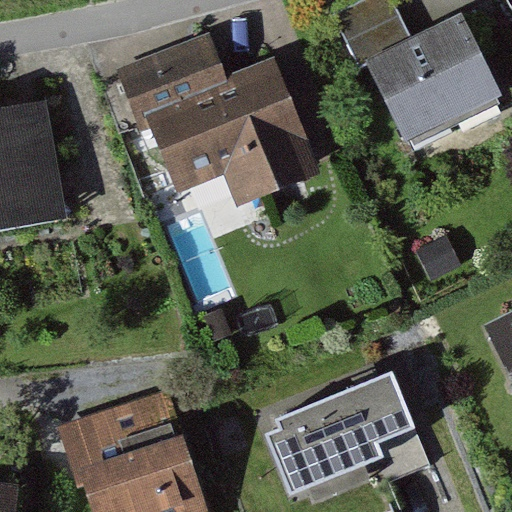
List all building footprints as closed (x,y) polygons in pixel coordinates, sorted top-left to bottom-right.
[(363,0),(338,13),(362,60),(412,35),(394,0),(363,0)] [(478,30),(371,79),(405,152),(511,103),(478,30)] [(130,78),(180,197),(242,171),(258,210),(338,176),(292,67),(241,88),(221,39),(130,78)] [(54,112),(0,120),(0,240),(72,230),(54,112)] [(511,318),(487,331),(511,381),(511,318)] [(395,371),(274,425),(308,501),(428,447),(395,371)] [(204,511),(167,396),(80,424),(108,511),(204,511)] [(0,487),(0,511),(42,511),(46,495),(0,487)]
